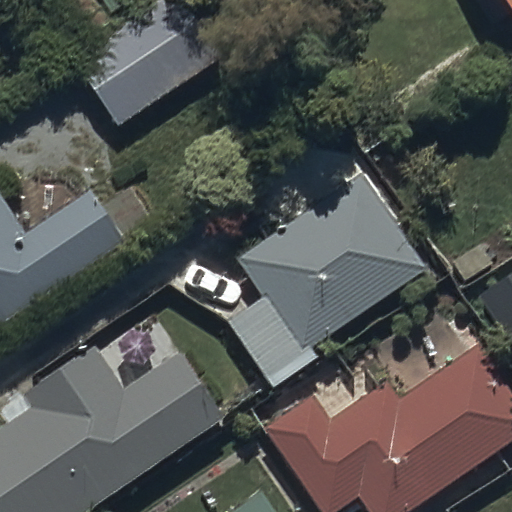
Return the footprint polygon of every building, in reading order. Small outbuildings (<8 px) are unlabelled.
[(172,0),(161,0),(71,64),(119,133),(217,64),(172,0)] [(96,0),(109,20),(139,0),(96,0)] [(511,0),(490,0),(511,31),(511,0)] [(263,303),(228,327),(273,395),(316,366),(308,354),(427,275),(364,180),(237,265),(263,303)] [(0,337),(125,248),(90,199),(31,241),(0,198),(0,337)] [(511,274),(480,295),(511,344),(511,274)] [(311,402),(265,436),(320,511),(342,511),(358,501),(366,511),(413,511),(511,439),(511,398),(477,350),(397,409),(381,388),(328,426),(311,402)] [(36,412),(0,435),(0,511),(99,511),(225,430),(179,359),(125,394),(99,355),(29,401),(36,412)] [(268,511),(260,498),(237,511),(268,511)]
